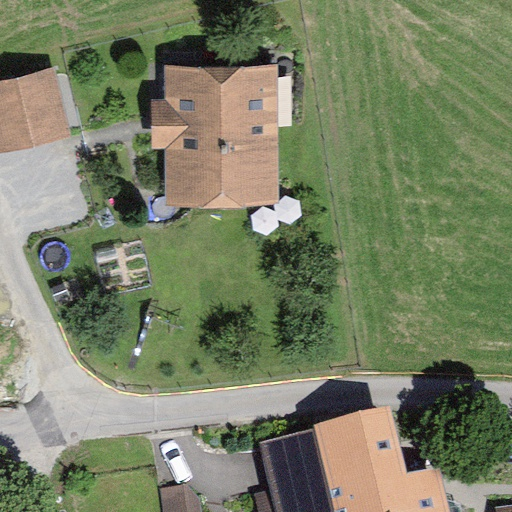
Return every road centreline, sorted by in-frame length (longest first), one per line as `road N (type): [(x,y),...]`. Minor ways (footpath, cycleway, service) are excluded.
road 1 (unclassified): [(511,396),(347,392),(0,434)]
road 2 (track): [(82,423),(0,227)]
